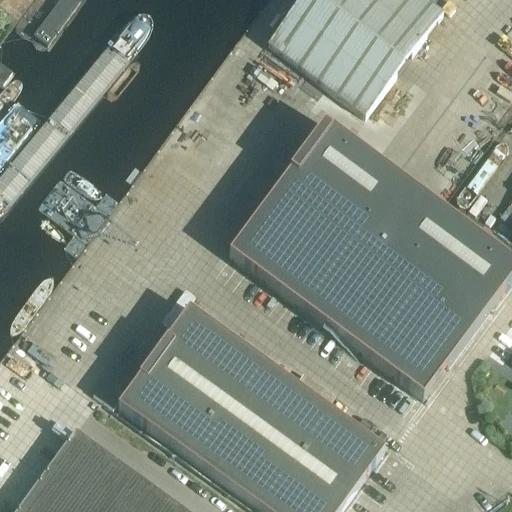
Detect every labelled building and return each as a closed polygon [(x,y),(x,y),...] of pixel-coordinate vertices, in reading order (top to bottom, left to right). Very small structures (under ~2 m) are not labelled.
[(442,20),(414,0),(304,0),(267,50),(364,123),(442,20)] [(222,70),(183,157),(205,168),(245,81),(222,70)] [(422,403),(511,282),(511,269),(326,131),(230,261),(422,403)] [(511,210),(502,227),(511,232),(511,210)] [(343,511),(384,457),(189,315),(118,413),(253,511),(343,511)] [(18,511),(179,511),(75,435),(18,511)]
